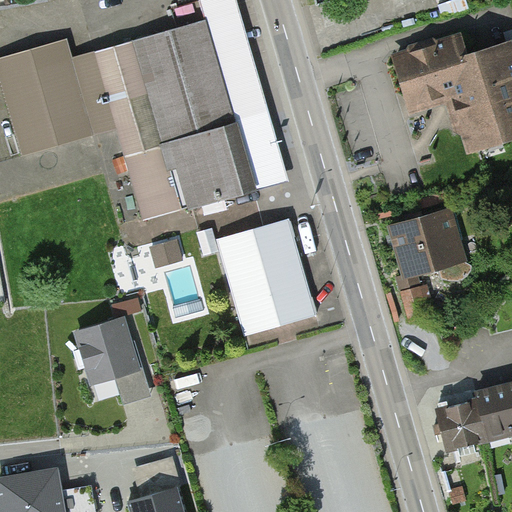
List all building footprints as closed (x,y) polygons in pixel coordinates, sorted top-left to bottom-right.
[(261,184),(214,22),(68,65),(64,49),(2,67),(27,150),(124,122),(152,216),(261,184)] [(511,38),(509,29),(400,61),(415,111),(450,100),(467,159),(511,145),(511,38)] [(454,206),(386,229),(403,281),(413,323),(429,319),(420,273),(446,265),(471,256),(454,206)] [(222,245),(250,340),(319,320),(292,225),(222,245)] [(211,228),(196,233),(204,257),(218,253),(211,228)] [(177,240),(150,247),(156,268),(183,261),(177,240)] [(140,371),(124,317),(74,332),(90,385),(140,371)] [(511,378),(451,396),(468,453),(511,440),(511,378)] [(67,511),(58,462),(0,472),(0,500),(2,511),(67,511)] [(187,511),(179,481),(128,495),(132,511),(187,511)]
